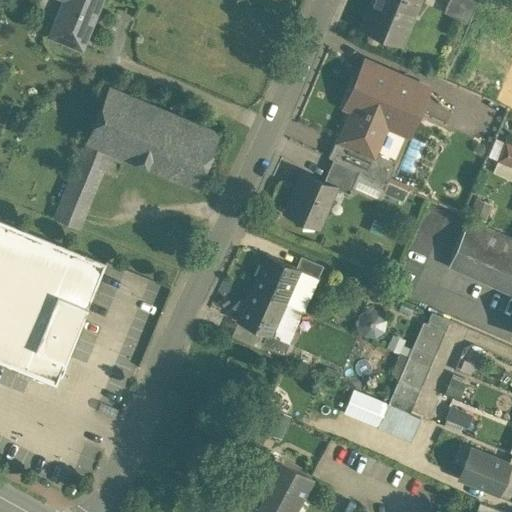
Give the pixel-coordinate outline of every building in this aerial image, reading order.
[(99,0),(64,0),(51,33),(81,46),(99,0)] [(419,0),(371,0),(361,25),(363,26),(365,21),(404,37),(419,0)] [(477,0),(448,0),(444,11),(468,22),(477,0)] [(366,59),(346,105),(353,108),(340,138),(340,139),(365,150),(365,149),(378,119),(407,132),(428,86),(366,59)] [(219,131),(109,84),(86,138),(110,149),(196,185),(219,131)] [(365,150),(340,139),(340,138),(337,136),(328,155),(333,157),(334,157),(359,168),(387,180),(387,181),(387,180),(395,162),(365,149),(365,150)] [(87,139),(56,216),(78,226),(110,149),(87,139)] [(511,144),(508,142),(500,159),(511,164),(511,144)] [(359,168),(334,157),(333,157),(323,180),(335,186),(335,187),(349,193),(359,168)] [(323,180),(302,171),(285,209),(287,210),(289,206),(318,219),(317,223),(318,224),(335,187),(335,186),(323,180)] [(106,261),(0,217),(0,359),(56,383),(98,280),(106,261)] [(511,236),(469,218),(449,263),(511,290),(511,236)] [(296,266),(266,253),(252,286),(285,301),(299,268),(299,267),(296,266)] [(323,264),(301,254),(296,266),(299,267),(299,268),(318,276),(323,264)] [(318,276),(299,268),(285,301),(302,308),(308,298),(318,276)] [(285,301),(252,286),(237,319),(267,332),(270,334),(271,333),(285,301)] [(285,301),(271,333),(289,341),(298,320),(302,308),(285,301)] [(389,309),(363,308),(361,332),(388,333),(389,309)] [(450,318),(432,310),(427,321),(427,322),(445,330),(450,318)] [(445,330),(427,322),(427,321),(423,320),(418,332),(440,341),(445,330)] [(289,341),(271,333),(270,334),(267,332),(262,344),(284,353),(289,341)] [(440,341),(418,332),(413,344),(435,353),(440,341)] [(435,353),(413,344),(408,355),(430,365),(435,353)] [(430,365),(408,355),(403,367),(425,376),(430,365)] [(425,376),(403,367),(398,379),(420,388),(425,376)] [(461,397),(468,379),(454,373),(447,391),(461,397)] [(420,388),(398,379),(393,391),(415,400),(420,388)] [(415,400),(393,391),(388,402),(410,412),(411,409),(415,400)] [(445,421),(469,430),(476,411),(452,403),(445,421)] [(290,511),(311,473),(276,454),(258,489),(263,491),(257,502),(252,500),(245,511),(290,511)] [(511,454),(502,480),(511,483),(511,454)] [(508,511),(480,501),(475,511),(508,511)]
